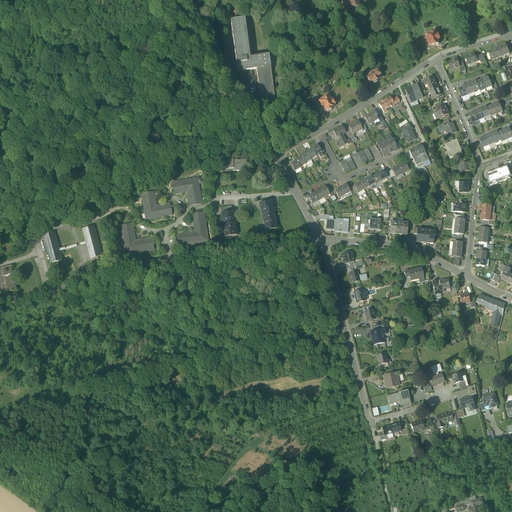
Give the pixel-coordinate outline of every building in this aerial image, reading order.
[(362,8),(360,1),(359,0),(341,0),(342,2),(343,2),(344,4),(345,10),(352,9),(352,10),(359,9),(359,8),(362,8)] [(256,70),(261,106),(264,105),(276,104),(269,55),(251,58),(245,18),(231,20),(238,72),(247,71),(252,71),(256,70)] [(431,45),(431,46),(435,45),(435,46),(439,44),(438,43),(440,42),(440,40),(439,35),(438,35),(437,32),(436,32),(431,33),(431,34),(427,36),(428,38),(425,39),(426,42),(427,42),(429,46),(431,45)] [(488,52),(492,61),(510,53),(506,44),(488,52)] [(465,57),(468,64),(477,62),(474,54),(465,57)] [(448,63),(450,70),(460,67),(459,63),(458,60),(448,63)] [(365,75),(371,85),(373,84),(374,85),(377,83),(376,81),(380,79),(383,77),(381,74),(379,75),(376,70),(375,71),(374,71),(372,72),(371,71),(365,75)] [(429,84),(431,90),(438,87),(433,77),(423,81),(425,85),(429,84)] [(488,78),(482,80),(486,89),(492,86),(491,83),(488,78)] [(480,91),(486,89),(482,80),(477,83),(480,90),(480,91)] [(474,92),(480,90),(477,83),(476,82),(470,84),(474,92)] [(468,95),(474,92),(470,84),(465,86),(468,95)] [(418,85),(412,87),(417,100),(423,97),(418,85)] [(462,97),(468,95),(465,86),(459,89),(462,97)] [(411,103),(417,100),(412,87),(405,90),(411,103)] [(441,95),(438,87),(431,90),(429,91),(432,98),(441,95)] [(326,111),(327,113),(331,110),(330,109),(334,107),(334,106),(334,104),(337,102),(334,98),(330,101),(327,96),(321,100),(321,101),(318,102),(321,106),(320,106),(322,110),(323,109),(325,112),(326,111)] [(390,97),(384,100),(389,107),(391,106),(392,108),(395,106),(395,105),(400,101),(397,97),(392,100),(390,97)] [(386,109),(389,107),(384,100),(379,104),(383,111),(384,113),(388,111),(386,109)] [(499,103),(493,105),(497,114),(503,112),(502,110),(499,104),(499,103)] [(435,114),(437,119),(449,114),(445,105),(442,106),(437,108),(438,112),(435,114)] [(493,105),(487,108),(490,115),(491,117),(497,114),(493,105)] [(487,107),(481,109),(485,118),(490,115),(487,108),(487,107)] [(481,109),(475,112),(479,120),(485,118),(481,109)] [(364,118),(369,125),(373,122),(373,123),(374,122),(378,119),(376,117),(373,112),(364,118)] [(473,123),(479,120),(475,112),(469,114),(471,118),(473,123)] [(308,120),(313,128),(320,124),(316,116),(308,120)] [(349,125),(353,134),(358,131),(362,129),(360,126),(358,121),(349,125)] [(450,123),(445,126),(444,125),(438,127),(440,133),(446,130),(448,135),(456,132),(452,122),(450,123)] [(407,140),(408,142),(415,139),(414,135),(413,135),(411,132),(412,132),(409,125),(401,129),(404,135),(403,136),(405,141),(407,140)] [(345,140),(342,134),(345,132),(342,126),(333,130),(336,137),(338,140),(336,141),(340,150),(345,148),(346,149),(349,147),(348,145),(352,142),(350,138),(345,140)] [(334,137),(336,141),(338,140),(336,137),(333,130),(329,133),(331,139),(334,137)] [(501,142),(507,139),(504,131),(498,133),(501,141),(501,142)] [(495,143),(501,141),(498,133),(497,132),(492,135),(495,143)] [(489,145),(495,143),(492,135),(486,137),(489,145)] [(483,148),(489,145),(486,137),(480,140),(482,144),(483,148)] [(388,138),(384,140),(391,153),(394,151),(397,149),(395,145),(396,145),(395,143),(394,142),(393,142),(393,141),(392,139),(389,140),(388,138)] [(388,154),(391,153),(384,140),(381,142),(382,144),(379,145),(380,148),(381,148),(380,149),(381,151),(382,152),(383,152),(384,155),(385,156),(388,154)] [(448,154),(450,158),(462,153),(457,140),(446,145),(449,153),(448,154)] [(312,148),(312,149),(316,156),(319,155),(320,158),(324,156),(322,152),(318,145),(312,148)] [(422,145),(416,148),(423,162),(429,159),(422,145)] [(424,165),(423,162),(416,148),(409,151),(410,153),(413,158),(416,165),(418,168),(424,165)] [(313,158),(316,156),(312,149),(307,152),(310,158),(313,157),(313,158)] [(311,159),(310,158),(307,152),(301,155),(302,156),(305,162),(307,161),(308,162),(311,160),(311,159)] [(244,157),(230,158),(230,156),(219,156),(220,167),(227,167),(227,165),(230,165),(230,167),(230,169),(242,169),(242,165),(244,165),(244,157)] [(305,163),(305,162),(302,156),(296,159),(297,161),(300,166),(302,165),(303,165),(306,164),(305,163)] [(300,167),(300,166),(297,161),(291,164),(294,170),(297,168),(298,170),(301,168),(300,167)] [(461,164),(462,173),(471,172),(469,162),(464,163),(461,164)] [(405,163),(398,166),(402,173),(406,171),(406,172),(409,170),(409,169),(405,163)] [(403,174),(402,173),(398,166),(391,170),(394,176),(395,177),(399,174),(399,176),(403,174)] [(510,177),(511,177),(508,166),(499,169),(498,168),(495,169),(496,170),(486,174),(488,180),(489,183),(490,183),(491,186),(497,183),(497,182),(500,181),(500,182),(506,180),(506,179),(510,177)] [(258,173),(266,189),(271,186),(263,170),(258,173)] [(383,171),(377,174),(381,180),(383,179),(384,180),(387,178),(386,177),(383,171)] [(381,181),(381,180),(377,174),(372,177),(375,184),(378,182),(378,183),(381,181)] [(372,185),(375,184),(372,177),(371,176),(365,179),(369,186),(372,184),(372,185)] [(188,194),(190,206),(202,204),(201,200),(200,201),(199,199),(201,199),(197,178),(172,182),(173,188),(174,187),(174,189),(173,189),(174,194),(186,192),(185,191),(187,191),(188,192),(189,194),(188,194)] [(370,187),(369,186),(365,179),(360,182),(363,189),(366,187),(366,188),(370,187)] [(364,190),(363,189),(360,182),(354,186),(357,192),(360,191),(361,192),(364,190)] [(459,182),(459,193),(468,193),(468,186),(469,186),(469,182),(459,182)] [(346,185),(341,188),(345,195),(346,198),(349,196),(348,194),(351,192),(346,185)] [(326,187),(320,190),(324,198),(325,200),(328,198),(327,196),(330,195),(326,187)] [(342,197),(345,195),(341,188),(335,191),(338,197),(341,196),(342,197)] [(321,199),(324,198),(320,190),(314,193),(318,200),(321,198),(321,199)] [(143,199),(146,220),(172,215),(171,210),(169,210),(169,209),(171,209),(170,204),(158,205),(158,206),(156,207),(155,206),(155,204),(156,204),(154,192),(142,194),(142,197),(144,197),(144,199),(143,199)] [(318,201),(318,200),(314,193),(309,196),(308,196),(311,201),(313,204),(318,201)] [(264,232),(276,230),(270,201),(269,202),(268,199),(258,202),(258,204),(258,205),(259,204),(260,208),(259,208),(261,217),(262,216),(263,220),(261,220),(263,229),(265,228),(266,232),(264,232)] [(454,212),(466,213),(467,204),(465,204),(461,203),(460,203),(459,203),(458,206),(454,205),(454,212)] [(223,237),(224,238),(236,236),(236,235),(234,235),(234,232),(235,232),(230,206),(219,208),(220,213),(219,213),(219,214),(221,214),(221,217),(220,217),(222,226),(223,226),(224,230),(222,230),(223,234),(224,233),(225,237),(223,237)] [(482,206),(482,213),(494,215),(495,208),(491,208),(491,207),(482,206)] [(179,241),(180,246),(208,241),(204,213),(198,214),(199,215),(197,215),(197,214),(192,215),(193,224),(194,225),(195,225),(195,226),(194,227),(194,231),(190,232),(189,233),(189,234),(187,234),(186,233),(178,234),(179,239),(180,239),(180,241),(179,241)] [(496,215),(494,215),(482,213),(481,221),(482,221),(489,221),(488,226),(492,226),(494,226),(496,215)] [(328,224),(327,230),(337,231),(337,232),(339,232),(340,219),(336,219),(336,220),(328,219),(326,219),(326,220),(326,224),(328,224)] [(349,223),(342,222),(342,219),(340,219),(339,232),(348,233),(349,223)] [(370,219),(370,220),(369,220),(366,220),(365,224),(369,225),(369,228),(374,229),(379,229),(380,220),(370,219)] [(456,219),(455,227),(464,228),(465,220),(464,220),(456,219)] [(481,229),(489,230),(489,228),(492,229),(492,226),(488,226),(489,221),(482,221),(482,225),(481,229)] [(121,226),(125,255),(154,250),(153,245),(152,245),(151,244),(153,243),(152,238),(143,240),(143,241),(143,242),(141,242),(141,241),(140,240),(135,241),(135,237),(133,236),(132,235),(133,235),(134,233),(133,224),(127,225),(128,226),(126,227),(126,225),(121,226)] [(82,229),(86,242),(80,243),(81,245),(86,244),(90,259),(90,260),(102,257),(102,256),(101,256),(93,226),(94,226),(82,229)] [(464,235),(464,228),(455,227),(455,234),(464,235)] [(480,229),(479,236),(488,237),(488,235),(489,232),(489,230),(481,229),(480,229)] [(433,244),(434,244),(435,231),(418,230),(417,230),(417,234),(416,243),(417,243),(417,241),(420,241),(420,243),(424,243),(426,243),(430,244),(430,242),(433,243),(433,244)] [(76,244),(59,249),(54,232),(54,231),(42,234),(42,235),(43,234),(48,254),(50,263),(51,263),(50,261),(61,258),(61,260),(62,260),(60,251),(77,246),(76,244)] [(450,249),(453,249),(462,250),(463,243),(454,242),(454,243),(450,242),(450,249)] [(461,258),(462,250),(453,249),(452,256),(452,257),(453,257),(460,258),(461,258)] [(342,255),(345,265),(354,262),(351,252),(342,255)] [(478,252),(477,259),(486,260),(487,253),(478,252)] [(486,260),(477,259),(476,266),(485,267),(485,266),(486,260)] [(0,267),(0,293),(16,290),(11,265),(0,267)] [(509,283),(511,276),(509,274),(511,269),(507,267),(504,274),(501,280),(509,283)] [(408,272),(409,277),(410,277),(410,278),(411,281),(419,279),(419,280),(424,279),(423,276),(423,275),(421,269),(408,272)] [(360,275),(358,276),(357,272),(349,274),(350,278),(352,284),(360,282),(362,281),(367,280),(366,275),(360,277),(360,275)] [(498,276),(493,273),(490,280),(495,282),(498,276)] [(439,281),(439,285),(440,290),(444,289),(450,288),(449,281),(443,282),(443,280),(439,281)] [(441,295),(440,290),(439,285),(436,285),(436,282),(432,282),(434,290),(435,296),(441,295)] [(355,298),(357,303),(358,303),(363,302),(365,301),(362,290),(355,292),(356,298),(355,298)] [(460,296),(462,305),(470,303),(468,294),(464,295),(460,296)] [(492,321),(498,322),(500,314),(503,316),(503,313),(504,307),(505,305),(495,301),(480,295),(476,303),(486,307),(485,308),(494,312),(492,321)] [(373,309),(375,320),(379,319),(377,308),(371,309),(371,310),(373,309)] [(365,316),(367,322),(375,320),(373,309),(371,310),(364,312),(365,316)] [(371,332),(373,345),(377,345),(382,344),(385,343),(384,339),(382,339),(381,335),(386,335),(385,329),(384,329),(373,331),(371,332)] [(378,359),(379,365),(380,365),(387,363),(386,357),(385,357),(384,354),(376,355),(377,359),(378,359)] [(431,383),(432,386),(437,384),(437,385),(445,382),(442,374),(439,375),(437,371),(442,369),(440,364),(431,367),(433,372),(434,377),(430,378),(431,381),(431,383)] [(465,381),(467,381),(465,372),(452,375),(454,381),(455,381),(455,384),(458,383),(465,381)] [(383,376),(386,389),(399,386),(398,381),(396,382),(394,373),(383,376)] [(458,383),(460,390),(467,388),(465,381),(458,383)] [(468,389),(471,397),(472,397),(474,397),(474,395),(477,395),(474,387),(467,389),(468,389)] [(407,391),(398,393),(400,400),(400,401),(408,399),(409,399),(407,391)] [(389,396),(390,402),(400,400),(398,393),(389,396)] [(491,405),(492,407),(493,407),(494,411),(497,410),(497,406),(494,394),(483,397),(485,407),(491,405)] [(469,407),(471,411),(475,410),(474,405),(475,405),(472,397),(471,397),(460,400),(462,409),(469,407)] [(457,412),(458,419),(465,417),(463,410),(457,412)] [(457,412),(452,413),(454,421),(455,426),(460,425),(458,419),(457,412)] [(452,413),(444,415),(446,423),(450,422),(454,421),(452,413)] [(446,423),(444,415),(436,417),(438,423),(438,425),(439,428),(443,427),(443,424),(446,423)] [(421,431),(425,430),(424,426),(423,421),(411,424),(412,429),(413,432),(421,430),(421,431)] [(399,423),(391,426),(393,433),(401,431),(401,430),(399,423)] [(384,435),(393,433),(391,426),(382,428),(384,435)] [(469,505),(469,504),(471,504),(470,502),(471,502),(469,498),(459,502),(461,505),(463,504),(464,507),(469,505)] [(478,511),(476,506),(483,504),(481,498),(476,500),(471,502),(470,502),(471,504),(472,508),(468,509),(469,511),(472,511),(478,511)]
